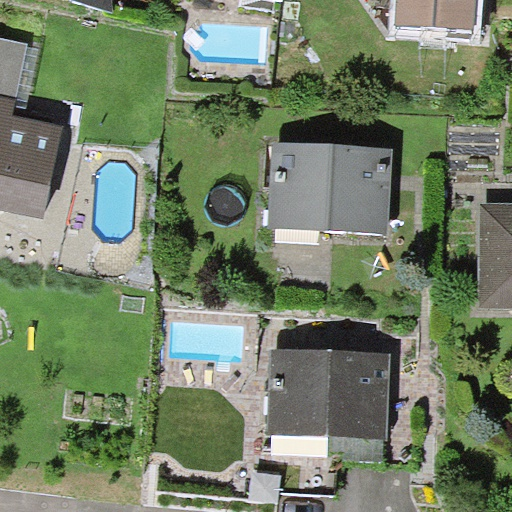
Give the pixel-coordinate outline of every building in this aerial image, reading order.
[(399,0),(397,31),(474,35),(476,0),(399,0)] [(0,43),(0,100),(15,104),(28,50),(0,43)] [(12,117),(15,104),(0,100),(0,213),(46,223),(66,128),(12,117)] [(392,153),(275,146),(270,234),(387,240),(390,180),(392,153)] [(511,204),(477,205),(479,315),(511,314),(511,204)] [(392,356),(272,356),(273,443),(392,442),(392,385),(392,356)]
